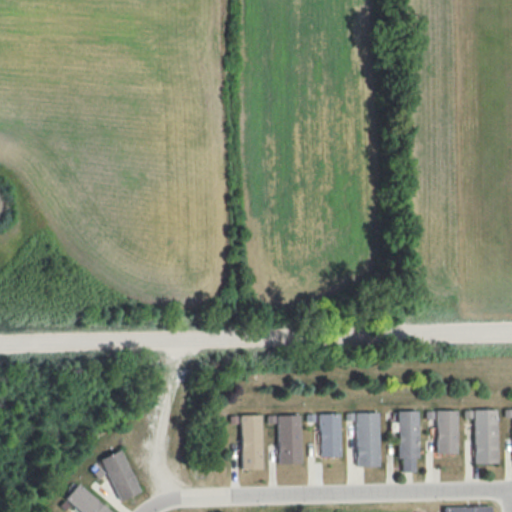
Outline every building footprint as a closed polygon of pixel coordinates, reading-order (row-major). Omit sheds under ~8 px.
[(435,453),(455,452),(455,409),(434,410),(435,453)] [(473,463),(496,463),(495,409),(472,409),(473,463)] [(416,471),(415,410),(396,411),(396,458),(400,458),(400,471),(416,471)] [(354,412),(355,466),(377,465),(376,411),(354,412)] [(318,456),(338,456),(337,413),(317,413),(318,456)] [(259,414),(239,414),(240,468),(260,468),(259,414)] [(299,463),(298,414),(275,415),(277,463),(299,463)] [(138,491),(118,449),(98,459),(118,501),(138,491)] [(79,511),(110,511),(76,483),(63,498),(79,511)]
